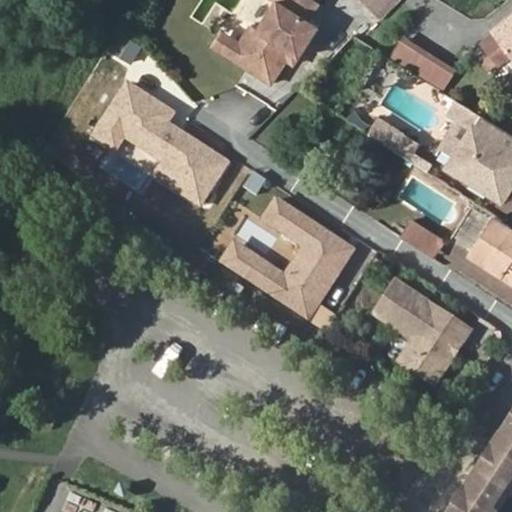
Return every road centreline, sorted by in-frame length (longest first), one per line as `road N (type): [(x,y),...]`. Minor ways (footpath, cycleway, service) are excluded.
road 1 (residential): [(411,511),(511,375)]
road 2 (residential): [(83,447),(218,511)]
